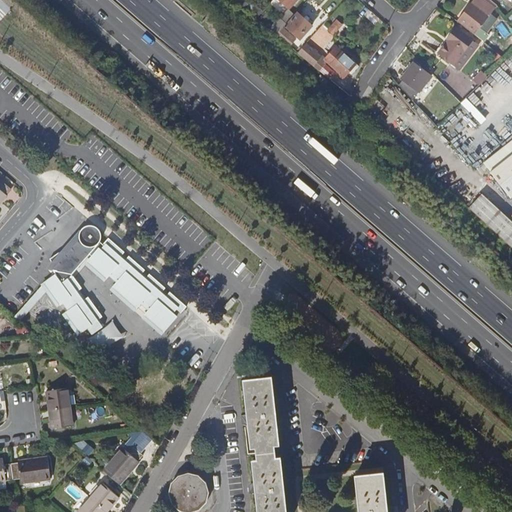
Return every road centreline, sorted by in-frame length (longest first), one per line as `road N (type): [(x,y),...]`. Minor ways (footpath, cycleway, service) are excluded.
road 1 (motorway): [(92,0),(511,365)]
road 2 (motorway): [(511,324),(139,0)]
road 3 (residential): [(243,330),(471,511)]
road 4 (residential): [(141,511),(243,330)]
road 5 (unknown): [(403,111),(511,206)]
